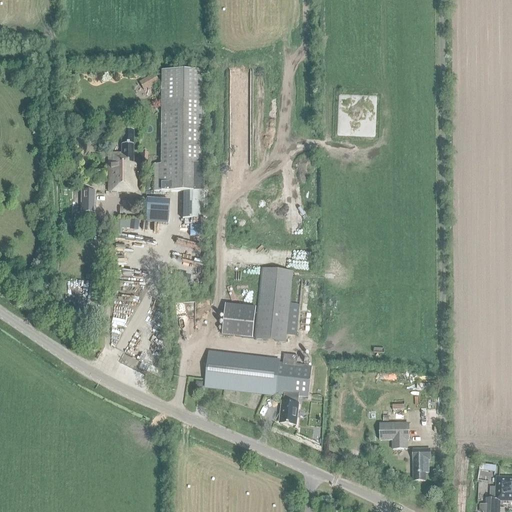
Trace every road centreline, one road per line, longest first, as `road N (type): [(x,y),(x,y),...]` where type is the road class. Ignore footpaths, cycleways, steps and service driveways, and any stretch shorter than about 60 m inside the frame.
road 1 (unclassified): [(443,511),(438,0)]
road 2 (tertiary): [(394,511),(137,396),(0,310)]
road 3 (track): [(309,0),(310,128),(298,148),(223,207),(218,232)]
